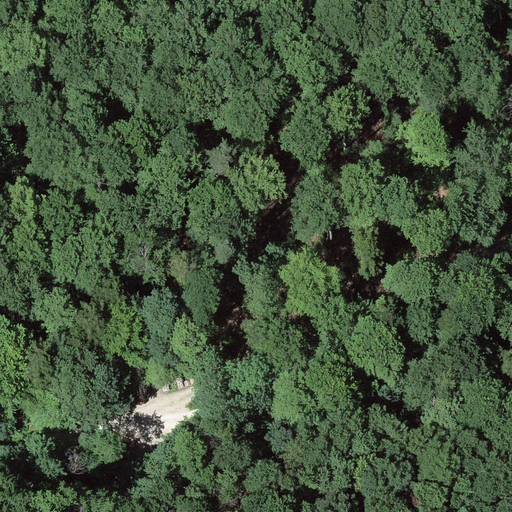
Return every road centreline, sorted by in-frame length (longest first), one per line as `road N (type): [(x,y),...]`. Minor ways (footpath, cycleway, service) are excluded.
road 1 (track): [(511,240),(353,325),(176,401),(150,423)]
road 2 (track): [(511,360),(150,423)]
road 3 (track): [(150,423),(90,430),(0,458)]
road 4 (track): [(150,423),(148,469),(63,511)]
